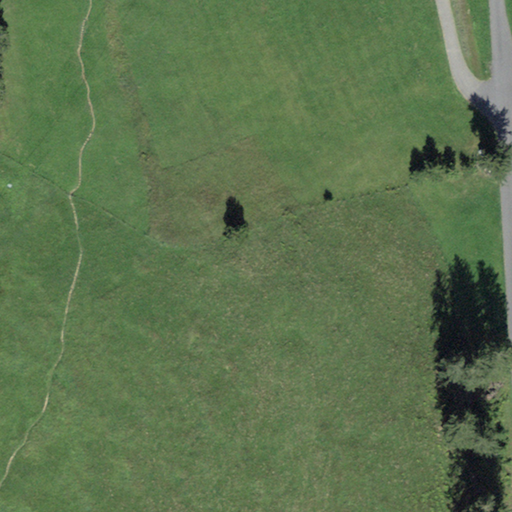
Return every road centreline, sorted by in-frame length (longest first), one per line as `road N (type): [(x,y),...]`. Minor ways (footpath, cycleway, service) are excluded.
road 1 (residential): [(511,330),(497,0)]
road 2 (track): [(502,107),(472,96),(459,76),(439,0)]
